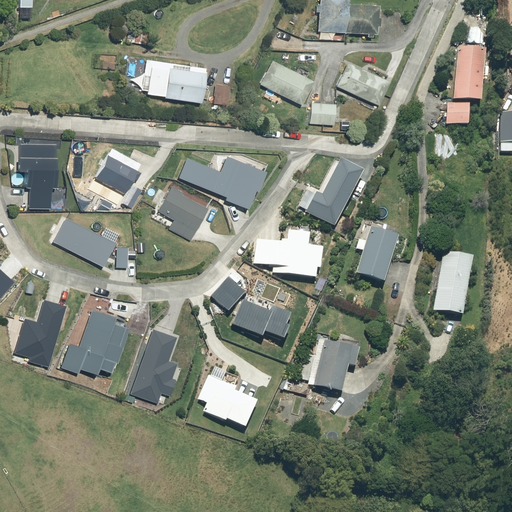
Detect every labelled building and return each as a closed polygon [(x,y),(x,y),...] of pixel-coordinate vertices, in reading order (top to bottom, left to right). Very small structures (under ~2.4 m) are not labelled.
[(347,5),(347,0),(318,0),(318,5),(315,5),(315,13),(318,13),(317,32),(366,35),(366,38),(372,38),(372,35),(376,35),(376,27),(379,27),(379,18),(377,18),(377,7),(347,5)] [(127,31),(125,44),(145,48),(148,34),(127,31)] [(457,49),(453,101),(481,103),(485,51),(457,49)] [(270,62),(259,85),(300,106),(312,83),(270,62)] [(335,87),(378,107),(389,83),(381,79),(383,75),(368,68),(366,72),(346,63),(335,87)] [(163,97),(163,99),(199,104),(204,74),(167,69),(167,70),(150,67),(146,94),(163,97)] [(205,103),(227,106),(229,87),(207,84),(205,103)] [(309,124),(333,126),(334,105),(310,103),(309,124)] [(446,126),(468,127),(469,107),(447,105),(446,126)] [(94,179),(124,195),(132,178),(136,180),(140,174),(106,156),(94,179)] [(173,220),(172,222),(176,225),(178,223),(194,232),(207,210),(181,195),(182,193),(171,187),(157,212),(173,220)] [(102,204),(91,199),(80,218),(91,224),(102,204)] [(363,253),(355,276),(383,285),(398,239),(370,230),(366,244),(358,242),(355,251),(363,253)] [(157,239),(147,239),(146,261),(156,262),(157,239)] [(160,248),(157,253),(164,256),(167,250),(160,248)] [(443,255),(433,312),(462,318),(472,260),(443,255)] [(321,335),(308,387),(341,395),(348,368),(354,369),(359,351),(358,350),(359,344),(321,335)] [(295,426),(285,420),(276,437),(286,442),(295,426)]
